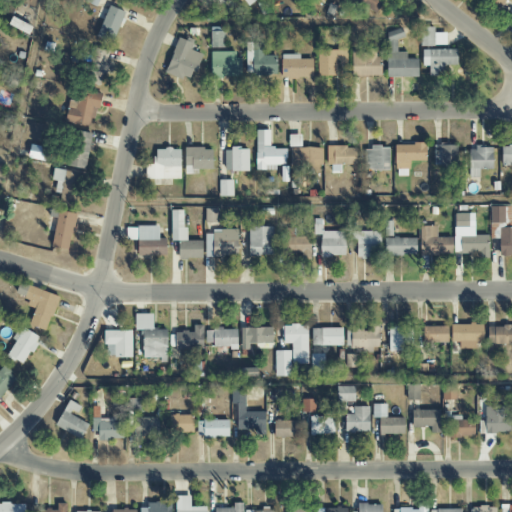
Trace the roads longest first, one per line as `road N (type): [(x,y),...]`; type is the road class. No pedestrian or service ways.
road 1 (residential): [(0,447),(51,395),(86,333),(147,65),(179,0),(444,11),(511,64)]
road 2 (residential): [(0,258),(131,295),(511,293)]
road 3 (residential): [(4,444),(27,463),(59,472),(511,469)]
road 4 (residential): [(135,114),(471,110)]
